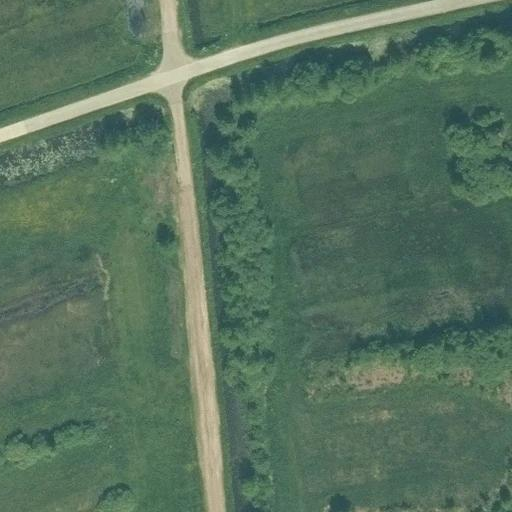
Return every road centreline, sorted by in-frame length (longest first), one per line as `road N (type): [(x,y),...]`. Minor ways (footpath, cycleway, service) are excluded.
road 1 (track): [(218,511),(164,0)]
road 2 (unclassified): [(464,0),(292,36),(172,76)]
road 3 (unclassified): [(0,135),(172,76)]
